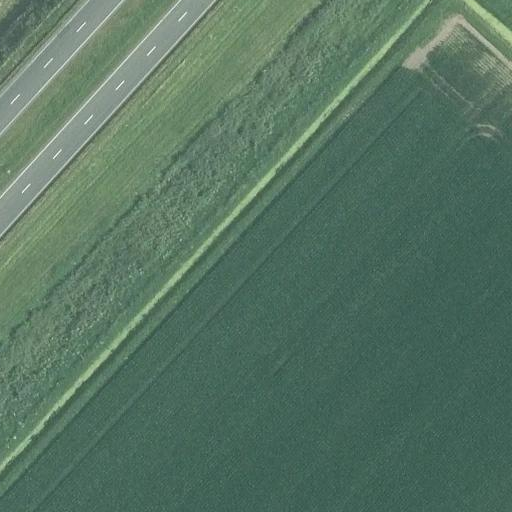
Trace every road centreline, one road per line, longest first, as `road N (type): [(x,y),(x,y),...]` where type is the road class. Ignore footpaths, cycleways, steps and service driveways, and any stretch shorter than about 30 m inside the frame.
road 1 (trunk): [(0,220),(199,0)]
road 2 (trunk): [(107,0),(0,117)]
